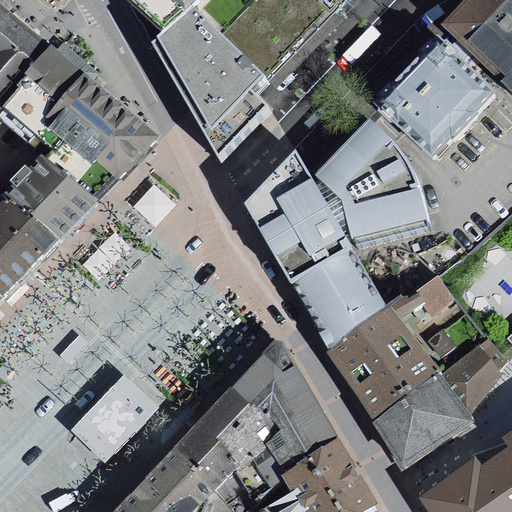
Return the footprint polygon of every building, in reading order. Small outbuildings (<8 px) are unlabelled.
[(0,0),(0,48),(49,43),(0,0)] [(136,17),(223,164),(272,112),(256,94),(345,0),(127,0),(128,2),(136,17)] [(511,0),(489,0),(449,42),(511,98),(511,99),(511,0)] [(26,73),(49,43),(0,48),(0,105),(1,104),(26,73)] [(83,71),(49,43),(26,73),(56,100),(83,71)] [(496,98),(444,49),(417,78),(385,111),(437,160),(466,129),(496,98)] [(156,138),(83,71),(56,100),(44,114),(65,133),(117,180),(156,138)] [(44,114),(56,100),(26,73),(1,104),(52,147),(65,133),(44,114)] [(314,173),(306,162),(297,148),(243,203),(252,218),(335,360),(404,469),(478,421),(502,368),(478,333),(439,272),(391,303),(357,247),(434,232),(432,217),(426,189),(398,144),(367,118),(314,173)] [(96,203),(117,180),(65,133),(52,147),(45,155),(96,203)] [(62,240),(96,203),(45,155),(40,150),(5,188),(7,189),(62,240)] [(156,181),(137,204),(159,224),(179,201),(156,181)] [(0,293),(5,299),(62,240),(7,189),(3,194),(0,196),(0,293)] [(511,326),(502,335),(511,346),(511,326)] [(88,341),(79,333),(59,354),(68,363),(88,341)] [(233,387),(266,417),(270,413),(282,430),(267,442),(287,470),(338,438),(318,404),(281,342),(278,341),(275,341),(259,358),(233,387)] [(125,373),(70,428),(104,462),(159,406),(125,373)] [(184,438),(177,447),(217,488),(264,443),(253,430),(266,417),(233,387),(184,438)] [(473,453),(418,494),(429,511),(511,511),(511,426),(499,435),(506,445),(479,463),(473,453)] [(369,511),(375,509),(357,473),(338,438),(287,470),(283,473),(308,511),(369,511)] [(232,511),(215,490),(217,488),(177,447),(140,486),(114,511),(232,511)]
